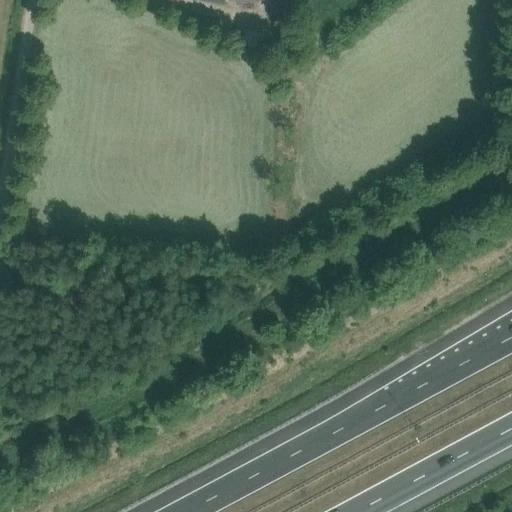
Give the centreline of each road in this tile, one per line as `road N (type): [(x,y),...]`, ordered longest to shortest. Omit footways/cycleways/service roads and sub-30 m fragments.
road 1 (motorway): [(511,337),(190,511)]
road 2 (track): [(0,221),(32,0)]
road 3 (motorway): [(358,511),(511,429)]
